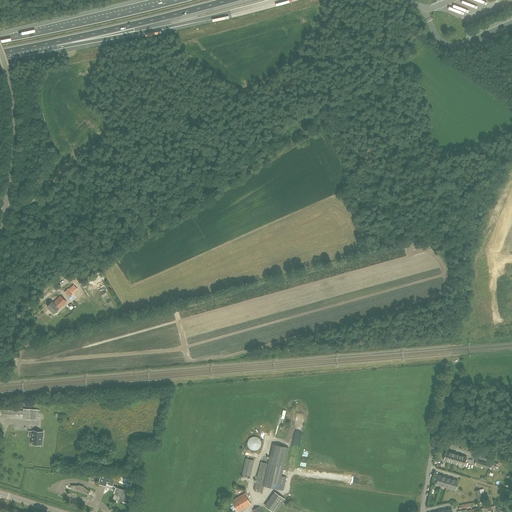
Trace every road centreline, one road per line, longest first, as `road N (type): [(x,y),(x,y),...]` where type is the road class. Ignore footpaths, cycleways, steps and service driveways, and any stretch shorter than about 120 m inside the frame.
road 1 (motorway): [(56,42),(274,0)]
road 2 (unclassified): [(0,235),(14,129),(0,49)]
road 3 (motorway): [(177,0),(0,39)]
road 4 (motorway): [(56,42),(229,0)]
